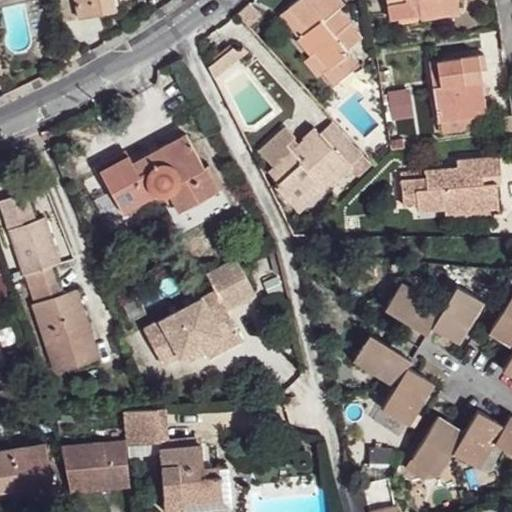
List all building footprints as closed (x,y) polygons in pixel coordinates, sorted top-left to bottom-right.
[(76,0),(81,18),(116,9),(114,0),(76,0)] [(346,4),(343,0),(302,0),(291,10),(309,33),(300,40),(314,55),(320,52),(331,70),(326,75),(335,87),(360,67),(336,36),(350,23),(340,9),(346,4)] [(387,0),(389,9),(418,4),(420,15),(422,22),(460,14),(458,0),(387,0)] [(420,15),(418,4),(389,9),(391,20),(420,15)] [(331,70),(320,52),(314,55),(307,61),(321,79),(326,75),(331,70)] [(487,66),(484,52),(431,62),(443,120),(491,111),(482,67),(487,66)] [(386,91),(389,119),(413,116),(409,88),(386,91)] [(293,134),(283,123),(256,148),(271,166),(282,156),(292,168),(300,161),(290,148),(285,142),(293,134)] [(321,132),(316,126),(303,137),(310,143),(321,132)] [(344,160),(321,132),(310,143),(303,137),(298,142),(295,145),(304,157),(300,161),(292,168),(282,156),(271,166),(267,170),(275,179),(272,183),(290,203),(317,181),(323,188),(335,177),(331,173),(344,160)] [(203,169),(186,134),(133,163),(129,156),(99,172),(121,213),(154,196),(161,197),(171,194),(179,214),(204,200),(192,175),(203,169)] [(298,142),(293,134),(285,142),(290,148),(295,145),(298,142)] [(406,147),(406,137),(389,140),(391,149),(406,147)] [(304,157),(295,145),(290,148),(300,161),(304,157)] [(505,173),(502,152),(456,156),(458,164),(426,168),(428,175),(401,178),(403,201),(417,202),(418,209),(444,207),(446,217),(502,211),(499,182),(487,182),(487,175),(505,173)] [(350,165),(344,160),(331,173),(335,177),(350,165)] [(216,193),(203,169),(192,175),(204,200),(216,193)] [(323,188),(317,181),(290,203),(297,210),(323,188)] [(25,194),(0,202),(0,203),(25,278),(51,268),(60,265),(44,219),(35,222),(25,194)] [(234,260),(205,276),(214,294),(142,329),(159,366),(181,356),(185,364),(202,356),(204,362),(240,345),(224,314),(255,296),(234,260)] [(98,360),(74,292),(61,297),(51,268),(25,278),(58,375),(98,360)] [(403,421),(391,444),(416,456),(438,416),(414,401),(429,374),(403,361),(418,334),(445,344),(456,325),(482,336),(507,291),(482,279),(471,298),(445,288),(433,307),(386,282),(375,305),(393,315),(377,342),(359,335),(347,359),(389,384),(377,406),(403,421)] [(511,341),(494,373),(511,382),(511,341)] [(474,403),(452,447),(475,459),(488,439),(511,449),(511,414),(505,411),(501,417),(474,403)] [(157,443),(154,409),(120,412),(122,442),(123,447),(157,443)] [(52,476),(45,438),(0,447),(0,484),(9,482),(11,485),(52,476)] [(122,442),(58,447),(67,490),(126,486),(123,447),(122,442)] [(199,469),(198,447),(156,450),(162,511),(176,511),(180,511),(179,503),(217,499),(214,468),(199,469)] [(227,507),(223,468),(214,468),(217,499),(179,503),(180,511),(227,507)]
